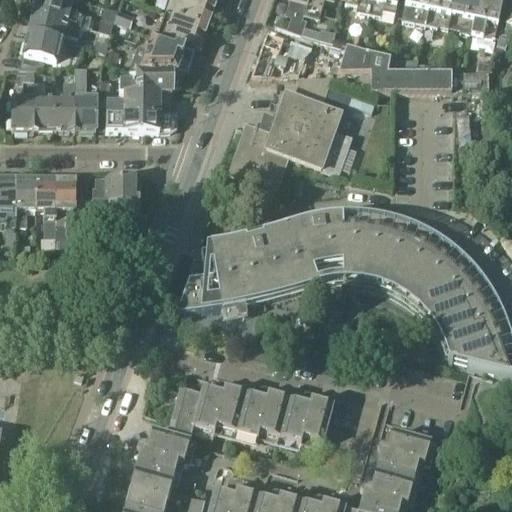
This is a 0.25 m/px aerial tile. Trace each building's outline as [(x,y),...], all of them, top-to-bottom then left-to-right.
[(38,0),(37,0),(33,20),(78,32),(87,34),(90,23),(69,17),(71,8),(38,0)] [(190,0),(170,0),(164,17),(207,32),(215,9),(190,0)] [(287,35),(301,39),(305,26),(301,25),(306,10),(308,0),(290,0),(288,6),(289,6),(285,20),(290,22),(287,35)] [(301,25),(305,26),(306,23),(317,26),(324,3),(334,5),(335,0),(308,0),(306,10),(301,25)] [(354,16),(368,19),(371,0),(346,0),(344,9),(355,11),(354,16)] [(371,0),(368,19),(367,20),(379,22),(392,25),(394,20),(397,0),(371,0)] [(424,30),(430,0),(406,0),(401,24),(412,26),(411,27),(424,30)] [(448,32),(454,0),(430,0),(424,30),(435,32),(435,30),(448,32)] [(469,40),(478,0),(454,0),(448,32),(460,34),(459,38),(469,40)] [(478,0),(469,40),(482,42),(482,41),(493,43),(503,0),(478,0)] [(496,51),(505,53),(507,48),(511,49),(511,4),(504,36),(500,35),(496,51)] [(132,22),(116,16),(112,27),(129,32),(132,22)] [(156,40),(199,56),(207,32),(164,17),(156,40)] [(78,32),(33,20),(28,41),(60,49),(62,41),(75,45),(78,32)] [(109,39),(112,30),(112,27),(102,24),(99,36),(109,39)] [(272,31),(270,37),(268,36),(252,82),(305,81),(315,53),(306,50),(308,43),(291,37),(291,38),(272,31)] [(335,39),(320,35),(317,46),(332,50),(335,39)] [(362,51),(364,40),(354,38),(351,49),(362,51)] [(371,42),(364,40),(362,51),(369,53),(371,42)] [(77,64),(80,53),(60,49),(28,41),(19,75),(40,75),(43,67),(66,73),(69,62),(77,64)] [(128,78),(133,78),(179,79),(179,80),(182,80),(187,78),(194,58),(151,44),(146,58),(136,54),(128,78)] [(96,46),(94,56),(103,58),(106,48),(96,46)] [(107,55),(105,59),(103,68),(113,70),(115,71),(119,58),(107,55)] [(337,80),(369,79),(372,62),(365,61),(345,55),(342,64),(337,80)] [(393,99),(453,98),(488,99),(488,80),(450,80),(438,80),(430,80),(414,80),(385,80),(388,65),(372,62),(369,79),(369,99),(393,99)] [(417,65),(388,65),(385,80),(414,80),(416,68),(417,65)] [(482,80),(487,80),(491,68),(479,65),(476,80),(482,80)] [(431,70),(416,68),(414,80),(430,80),(431,70)] [(74,90),(74,137),(95,137),(95,104),(84,104),(84,77),(74,77),(74,90)] [(171,99),(171,94),(171,91),(179,92),(179,80),(179,79),(133,78),(133,87),(117,88),(117,100),(120,100),(167,100),(171,99)] [(11,104),(11,136),(12,137),(33,137),(33,90),(32,90),(33,81),(17,81),(16,90),(21,90),(21,104),(11,104)] [(229,180),(275,196),(286,164),(337,182),(350,144),(333,138),(339,121),(313,112),(317,99),(324,102),(330,85),(298,85),(298,92),(293,105),(285,102),(277,124),(264,120),(258,136),(246,132),(229,180)] [(45,90),(33,90),(33,137),(55,137),(54,104),(45,104),(45,90)] [(62,104),(54,104),(55,137),(74,137),(74,90),(61,90),(62,104)] [(171,115),(171,99),(167,100),(120,100),(120,109),(105,108),(105,120),(158,119),(158,114),(171,115)] [(105,120),(105,137),(146,137),(159,138),(170,137),(170,135),(173,133),(175,133),(175,122),(176,122),(176,120),(158,119),(105,120)] [(468,122),(456,123),(459,156),(471,154),(468,122)] [(511,150),(511,151),(496,153),(499,173),(511,170),(511,150)] [(17,185),(0,184),(0,226),(6,227),(6,252),(17,252),(17,236),(17,185)] [(27,216),(37,216),(37,185),(17,185),(17,236),(26,236),(27,216)] [(56,234),(56,185),(37,185),(37,216),(44,216),(44,234),(56,234)] [(56,234),(56,246),(56,256),(79,256),(79,242),(67,242),(67,235),(67,216),(74,216),(75,185),(56,185),(56,234)] [(79,224),(93,224),(92,208),(139,209),(139,203),(138,203),(138,185),(105,185),(105,186),(95,186),(94,195),(92,195),(92,204),(79,204),(79,224)] [(105,224),(105,234),(138,234),(138,216),(139,216),(139,209),(92,208),(93,224),(105,224)] [(507,229),(506,218),(480,218),(493,230),(507,229)] [(300,245),(298,237),(296,231),(284,234),(272,238),(261,241),(261,242),(262,245),(246,249),(245,245),(227,249),(216,251),(209,252),(209,253),(200,255),(204,280),(208,280),(209,284),(188,287),(176,321),(184,320),(197,319),(209,317),(233,313),(244,311),(267,306),(292,299),(315,292),(316,292),(316,291),(324,288),(334,287),(343,286),(340,237),(332,238),(331,229),(323,230),(310,233),(311,241),(300,245)] [(511,381),(508,380),(504,370),(496,348),(499,346),(497,340),(493,341),(492,337),(494,336),(488,325),(491,323),(487,317),(484,319),(482,315),(484,314),(476,304),(479,302),(474,296),(471,298),(468,295),(470,294),(461,285),(463,282),(458,277),(455,280),(452,277),(454,276),(443,269),(445,266),(439,262),(437,265),(433,263),(435,261),(423,255),(424,252),(418,249),(416,253),(412,251),(413,249),(401,245),(402,242),(395,240),(394,244),(390,242),(391,240),(377,239),(378,235),(371,234),(370,238),(366,238),(366,235),(353,236),(353,232),(346,233),(346,236),(342,237),(342,235),(340,235),(340,237),(343,286),(343,288),(344,288),(344,290),(359,291),(375,294),(389,299),(403,307),(415,316),(426,328),(435,341),(441,355),(444,364),(447,365),(447,367),(511,383),(511,381)] [(95,256),(95,244),(79,244),(79,256),(95,256)] [(42,256),(56,256),(56,246),(42,246),(42,256)] [(15,253),(15,263),(29,263),(29,253),(15,253)] [(221,401),(201,396),(199,402),(178,396),(170,428),(193,434),(213,440),(215,434),(257,445),(258,440),(300,451),(301,445),(322,451),(333,413),(310,406),(308,412),(266,401),(265,407),(223,396),(221,401)] [(193,434),(170,428),(166,441),(189,447),(193,434)] [(189,447),(166,441),(151,437),(146,458),(140,456),(137,466),(128,498),(126,498),(126,499),(128,499),(124,511),(165,511),(177,469),(183,470),(189,447)] [(430,449),(429,449),(392,439),(388,451),(386,459),(380,458),(369,500),(363,498),(358,511),(399,511),(400,511),(405,511),(406,511),(417,471),(423,472),(430,449)] [(451,447),(450,446),(439,443),(437,451),(449,454),(451,447)] [(233,504),(212,498),(208,511),(331,511),(321,509),(320,511),(308,511),(278,504),(277,509),(235,498),(233,504)] [(188,511),(202,511),(204,507),(191,503),(188,511)]
